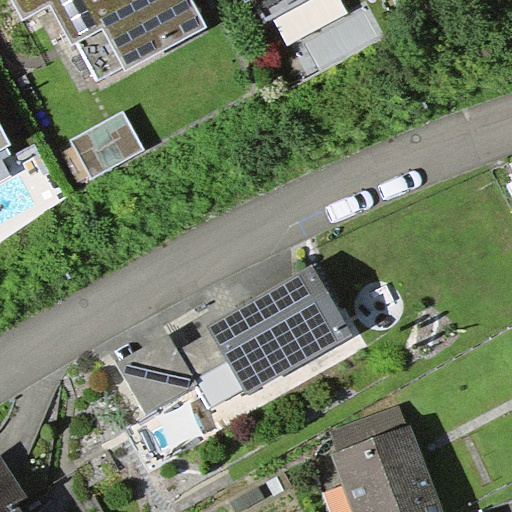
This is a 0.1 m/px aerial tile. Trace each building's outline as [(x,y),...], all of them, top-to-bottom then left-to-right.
[(195,27),(180,0),(62,0),(101,76),(195,27)] [(0,145),(10,140),(0,120),(0,145)] [(345,328),(311,270),(214,327),(248,385),(345,328)] [(198,380),(168,327),(112,358),(143,411),(198,380)] [(441,511),(408,421),(339,447),(363,511),(441,511)] [(0,511),(20,511),(0,480),(0,511)]
